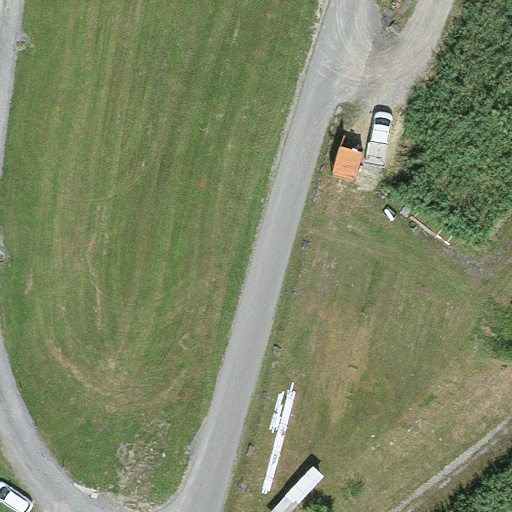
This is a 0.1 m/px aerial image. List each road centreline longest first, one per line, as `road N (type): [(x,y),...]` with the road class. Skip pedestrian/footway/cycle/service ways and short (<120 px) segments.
road 1 (unclassified): [(193,511),(350,0)]
road 2 (track): [(367,179),(368,156),(430,0)]
road 3 (track): [(511,247),(484,259),(463,253),(377,195)]
road 4 (track): [(0,396),(48,480),(85,511)]
road 5 (track): [(511,423),(406,511)]
